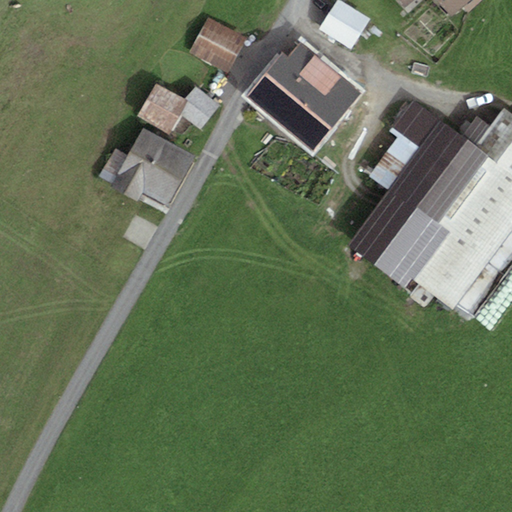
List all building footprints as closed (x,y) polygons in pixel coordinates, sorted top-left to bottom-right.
[(370,20),(337,0),(336,0),(319,30),(352,50),(370,20)] [(398,0),(407,9),(416,0),(437,0),(452,16),(468,0),(398,0)] [(247,39),(208,18),(189,53),(228,74),(247,39)] [(282,54),(246,97),(314,153),(363,94),(300,42),(287,58),(282,54)] [(185,100),(156,84),(138,118),(170,135),(181,114),(188,101),(185,100)] [(196,87),(185,100),(188,101),(181,114),(200,131),(222,108),(196,87)] [(420,151),(443,121),(413,99),(390,129),(399,135),(420,151)] [(477,147),(511,173),(511,115),(505,110),(477,147)] [(388,193),(348,245),(404,288),(412,278),(453,309),(511,231),(511,173),(477,147),(443,121),(420,151),(388,193)] [(196,155),(143,128),(128,157),(113,185),(112,188),(137,201),(142,192),(170,207),(196,155)] [(388,193),(420,151),(399,135),(367,177),(388,193)] [(100,178),(113,185),(128,157),(115,150),(100,178)]
